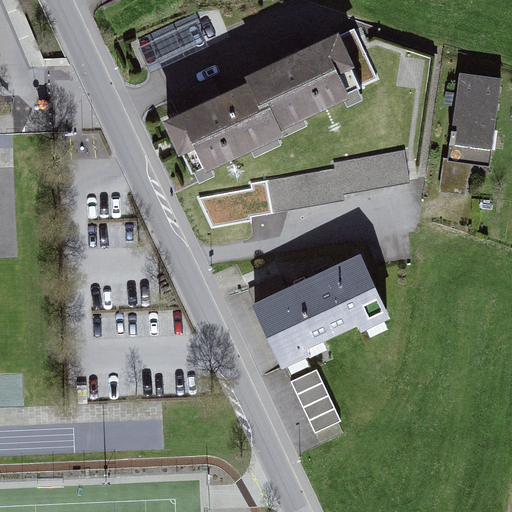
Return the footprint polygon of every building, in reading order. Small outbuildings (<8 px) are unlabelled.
[(187,187),(364,104),(335,42),(158,126),(187,187)] [(441,192),(488,197),(501,82),(453,77),(441,192)] [(275,214),(411,188),(405,155),(270,181),(275,214)] [(275,379),(391,324),(360,260),(245,314),(275,379)] [(292,386),(317,442),(345,429),(320,374),(292,386)]
